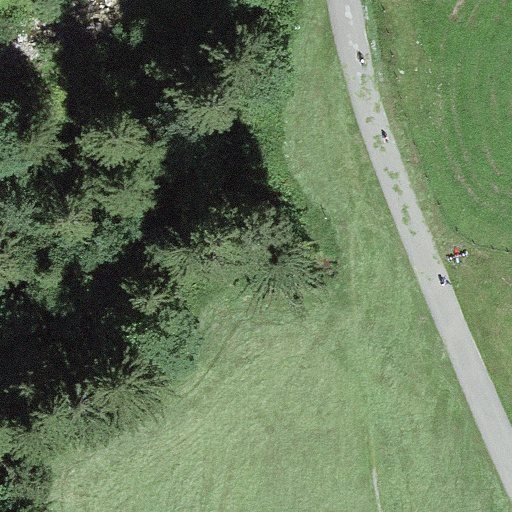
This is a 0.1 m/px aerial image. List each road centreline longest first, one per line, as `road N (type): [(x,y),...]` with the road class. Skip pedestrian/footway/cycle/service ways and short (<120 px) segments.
road 1 (track): [(511,463),(373,120)]
road 2 (track): [(373,120),(343,0)]
